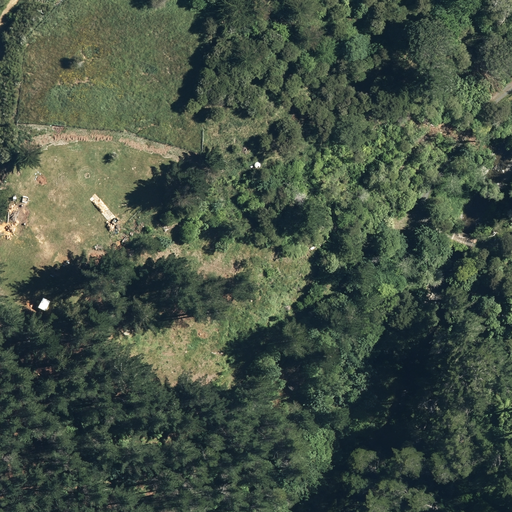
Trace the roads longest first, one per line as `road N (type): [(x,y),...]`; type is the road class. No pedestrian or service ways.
road 1 (track): [(0,292),(14,353),(46,411),(126,444),(180,434),(220,409),(264,350),(347,275),(394,218),(417,224)]
road 2 (track): [(287,511),(341,423),(417,224)]
road 3 (unclassified): [(417,224),(446,163),(511,92)]
